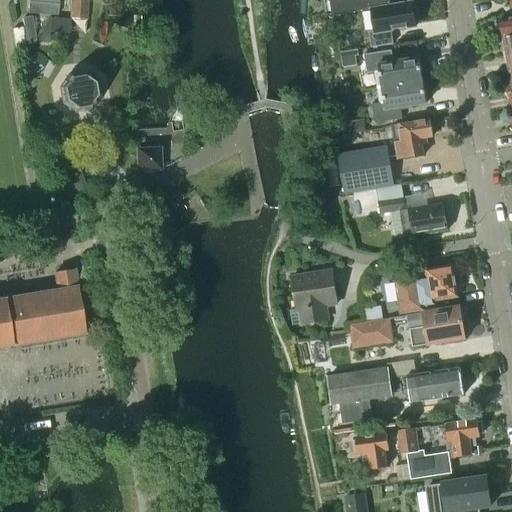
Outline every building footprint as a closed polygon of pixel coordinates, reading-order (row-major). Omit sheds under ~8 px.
[(28,0),(28,14),(58,15),(59,1),(66,1),(65,0),(28,0)] [(87,0),(71,0),(70,19),(86,20),(87,0)] [(382,0),(330,0),(332,14),(379,7),(384,6),(382,0)] [(375,32),(369,33),(371,48),(392,44),(393,44),(391,31),(416,27),(414,17),(417,15),(415,6),(412,5),(412,3),(371,10),(375,32)] [(502,39),(511,37),(511,18),(499,20),(502,39)] [(511,37),(502,39),(505,57),(511,55),(511,37)] [(374,73),(377,88),(423,81),(419,58),(393,62),(391,50),(364,55),(366,74),(374,73)] [(84,72),(69,75),(60,88),(63,103),(75,112),(91,109),(100,96),(97,81),(84,72)] [(423,81),(377,88),(379,103),(371,104),(374,123),(402,119),(400,107),(426,103),(423,81)] [(391,126),(397,160),(423,156),(420,139),(432,137),(429,120),(391,126)] [(337,154),(344,194),(393,186),(386,146),(337,154)] [(137,151),(137,171),(159,169),(158,150),(137,151)] [(403,198),(378,202),(380,214),(399,211),(403,237),(413,236),(447,231),(442,204),(409,209),(405,209),(403,198)] [(453,265),(425,269),(426,277),(395,282),(400,313),(423,310),(423,307),(434,305),(433,301),(458,297),(453,265)] [(325,306),(337,304),(331,270),(291,277),(296,309),(290,310),(292,325),(302,323),(328,319),(325,306)] [(0,350),(93,335),(86,293),(85,293),(82,274),(63,277),(66,296),(0,307),(0,350)] [(382,319),(380,306),(364,309),(366,322),(382,319)] [(407,315),(412,347),(464,339),(459,307),(407,315)] [(387,368),(328,377),(332,405),(336,404),(339,424),(368,420),(365,400),(391,396),(389,379),(387,368)] [(407,376),(410,401),(426,398),(426,399),(463,394),(459,368),(423,374),(407,376)] [(447,452),(453,451),(454,457),(471,455),(470,446),(475,445),(474,437),(479,437),(478,433),(482,433),(480,423),(477,423),(477,420),(445,425),(447,441),(446,441),(447,452)] [(417,453),(413,429),(396,432),(399,455),(406,454),(417,453)] [(357,454),(362,454),(363,461),(369,460),(370,469),(386,467),(384,450),(388,450),(386,433),(354,438),(355,441),(352,441),(353,452),(356,451),(357,454)] [(406,454),(410,480),(450,474),(447,456),(446,452),(435,454),(426,455),(426,451),(417,453),(406,454)] [(426,487),(430,511),(474,511),(474,509),(490,506),(485,477),(442,483),(442,485),(426,487)]
